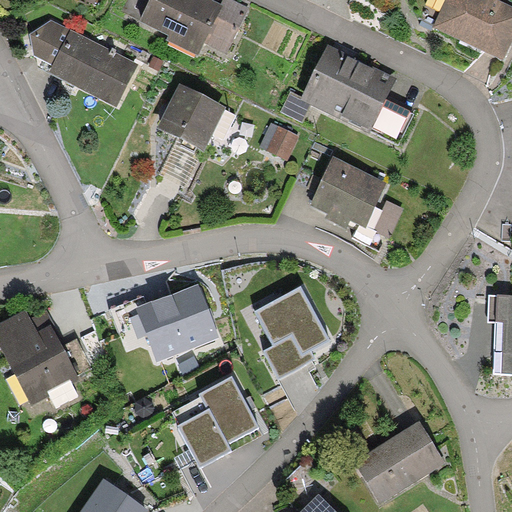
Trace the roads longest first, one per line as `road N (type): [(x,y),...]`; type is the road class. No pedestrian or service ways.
road 1 (residential): [(397,309),(457,229),(486,168),(488,138),(469,100),(434,72),(281,0)]
road 2 (residential): [(92,266),(270,239),(348,265),(397,309)]
road 3 (residential): [(219,511),(397,309)]
road 4 (residential): [(92,266),(88,240),(15,95)]
road 5 (residential): [(397,309),(473,430)]
